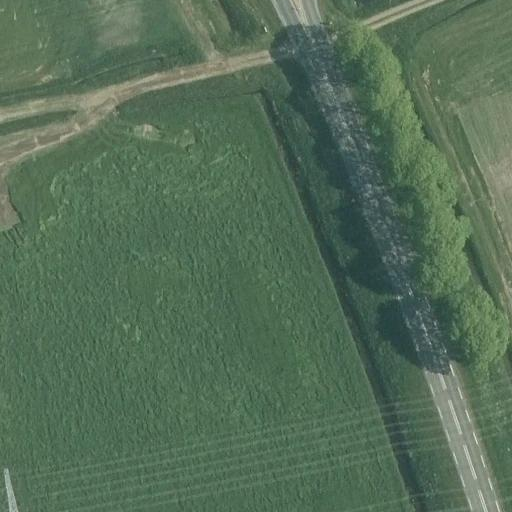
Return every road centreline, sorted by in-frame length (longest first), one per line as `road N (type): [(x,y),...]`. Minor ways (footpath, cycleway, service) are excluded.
road 1 (secondary): [(487,511),(313,46)]
road 2 (track): [(0,112),(313,46),(434,0)]
